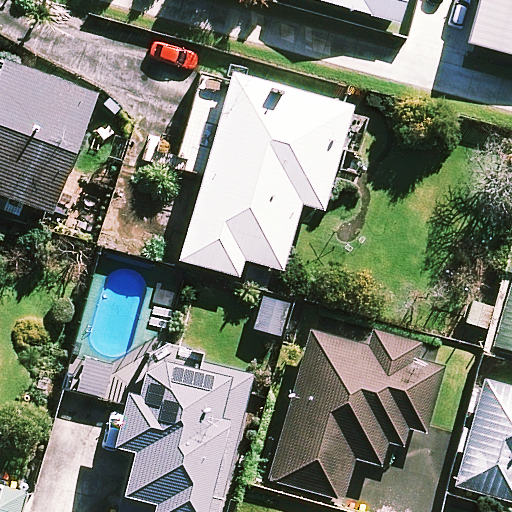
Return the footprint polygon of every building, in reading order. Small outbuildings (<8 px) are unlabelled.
[(332,0),(396,16),(400,0),(332,0)] [(90,85),(0,53),(0,188),(48,205),(90,85)] [(348,100),(228,66),(176,253),(235,270),(239,254),(279,265),(297,198),(319,204),(348,100)] [(511,275),(495,345),(511,348),(511,275)] [(292,299),(260,291),(250,333),(281,341),(292,299)] [(414,339),(371,329),(369,339),(306,324),(268,479),(342,497),(352,455),(379,462),(385,439),(401,443),(406,425),(423,429),(439,363),(410,355),(414,339)] [(250,373),(147,348),(138,384),(127,382),(113,437),(133,442),(122,486),(153,494),(148,511),(154,511),(198,511),(221,423),(236,427),(250,373)] [(511,379),(482,372),(454,485),(511,499),(511,379)]
